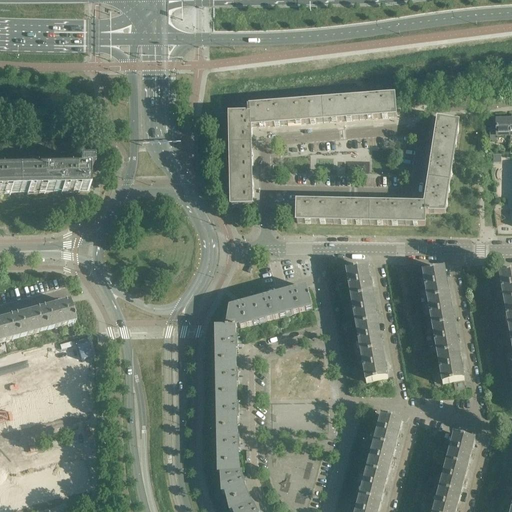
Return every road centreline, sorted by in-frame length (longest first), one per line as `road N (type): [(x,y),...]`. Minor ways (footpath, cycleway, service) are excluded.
road 1 (primary): [(161,39),(349,33),(511,16)]
road 2 (residential): [(271,511),(254,478),(249,351),(330,330)]
road 3 (secondary): [(101,281),(127,348),(146,511)]
road 4 (secondary): [(188,511),(177,462),(180,350),(191,300)]
road 5 (residential): [(265,190),(412,192),(422,129)]
road 6 (residential): [(265,190),(264,146),(273,139),(422,129)]
road 7 (residential): [(481,420),(449,251)]
road 8 (residential): [(402,412),(373,250)]
road 9 (secondary): [(187,197),(160,138),(161,39)]
road 10 (secondary): [(133,39),(134,150),(121,197)]
road 11 (primary): [(0,37),(133,39)]
